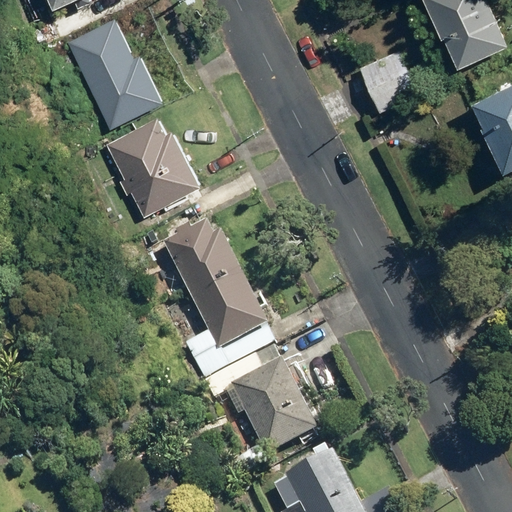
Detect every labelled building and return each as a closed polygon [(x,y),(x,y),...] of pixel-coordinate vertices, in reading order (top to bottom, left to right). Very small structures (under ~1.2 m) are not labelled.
[(490,0),(428,0),(446,39),(449,37),(462,66),(510,45),(490,0)] [(125,21),(67,51),(100,116),(159,86),(125,21)] [(396,49),(357,67),(377,111),(416,94),(396,49)] [(511,82),(474,102),(487,126),(484,127),(507,171),(511,168),(511,82)] [(156,115),(105,141),(143,214),(200,184),(171,129),(165,132),(156,115)] [(182,207),(137,229),(144,243),(189,221),(182,207)] [(207,329),(184,341),(202,377),(273,341),(264,324),(267,322),(220,230),(212,234),(205,219),(162,241),(207,329)] [(475,221),(437,239),(448,261),(485,243),(475,221)] [(210,397),(231,387),(265,453),(317,427),(281,357),(261,367),(254,353),(201,379),(210,397)] [(284,508),(299,501),(304,511),(364,511),(333,448),(283,473),(285,476),(271,483),(284,508)]
